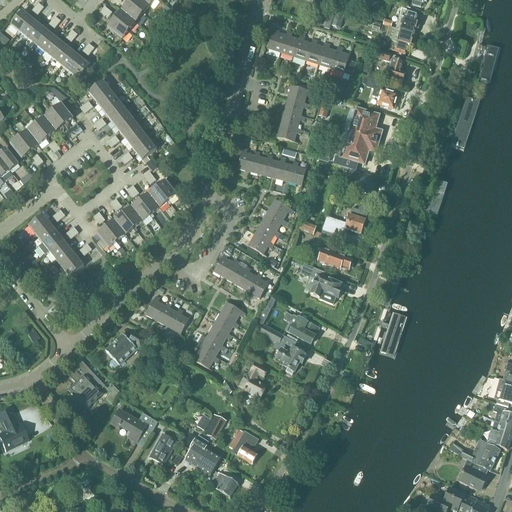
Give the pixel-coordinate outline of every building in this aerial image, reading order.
[(132,0),(128,5),(145,18),(146,17),(144,15),(150,8),(140,0),(132,0)] [(407,0),(413,2),(412,6),(421,8),(422,4),(427,3),(427,0),(407,0)] [(44,9),(38,5),(35,9),(41,13),(44,9)] [(122,13),(136,25),(142,17),(144,19),(145,18),(128,5),(122,13)] [(108,12),(108,11),(104,8),(100,14),(104,17),(108,12)] [(38,17),(41,13),(35,9),(32,12),(38,17)] [(419,15),(402,10),(396,30),(401,31),(415,35),(416,29),(418,30),(420,24),(418,24),(419,23),(417,22),(419,15)] [(108,20),(112,14),(108,11),(108,12),(104,17),(108,20)] [(31,19),(23,12),(11,27),(18,32),(16,35),(18,36),(31,19)] [(115,21),(132,35),(133,34),(130,32),(136,25),(122,13),(115,21)] [(344,18),(336,15),(332,27),(340,30),(344,18)] [(61,23),(55,18),(52,22),(58,27),(61,23)] [(40,26),(31,19),(18,36),(19,37),(21,35),(28,40),(40,26)] [(115,21),(108,30),(122,42),(128,34),(131,36),(132,35),(115,21)] [(55,30),(58,27),(52,22),(49,26),(55,30)] [(40,26),(28,40),(35,46),(34,49),(35,49),(48,33),(40,26)] [(280,30),(271,27),(267,39),(271,40),(268,51),(281,55),(286,37),(279,34),(280,30)] [(401,31),(396,30),(390,50),(406,55),(409,47),(411,48),(411,47),(413,47),(415,42),(413,41),(415,35),(401,31)] [(78,36),(72,32),(69,36),(70,37),(75,40),(78,36)] [(56,40),(48,33),(35,49),(36,50),(38,48),(45,54),(56,40)] [(293,34),(287,33),(286,37),(281,55),(293,59),(299,41),(291,38),(293,34)] [(71,44),(75,40),(70,37),(69,36),(66,39),(71,44)] [(305,38),(300,37),(299,41),(293,59),(306,63),(311,45),(304,42),(305,38)] [(56,40),(45,54),(52,60),(50,62),(52,63),(65,47),(56,40)] [(318,42),(313,41),(311,45),(306,63),(319,67),(324,49),(317,46),(318,42)] [(94,50),(89,45),(86,49),(88,51),(91,54),(94,50)] [(331,46),(326,45),(324,49),(319,67),(331,70),(337,53),(329,50),(331,46)] [(65,47),(52,63),(53,64),(55,61),(62,67),(73,53),(65,47)] [(488,48),(479,84),(493,87),(502,51),(488,48)] [(88,51),(86,49),(83,53),(88,58),(91,54),(88,51)] [(343,50),(338,49),(337,53),(331,70),(344,75),(344,74),(352,77),(356,65),(348,62),(350,57),(342,54),(343,50)] [(394,57),(376,51),(373,59),(392,64),(390,70),(389,70),(386,78),(402,83),(402,81),(404,81),(405,78),(404,76),(404,74),(400,73),(403,64),(400,63),(401,60),(394,57)] [(73,53),(62,67),(69,73),(67,76),(68,77),(82,60),(73,53)] [(90,67),(82,60),(68,77),(70,78),(72,75),(79,81),(90,67)] [(384,85),(368,80),(365,88),(374,91),(372,97),(378,99),(376,106),(394,112),(399,96),(382,91),(384,85)] [(103,83),(89,94),(96,103),(113,90),(112,88),(109,91),(103,83)] [(288,101),(305,105),(307,97),(311,98),(312,93),(291,88),(288,101)] [(114,91),(113,90),(96,103),(103,111),(117,100),(111,93),(114,91)] [(483,104),(469,99),(452,149),(466,154),(483,104)] [(123,108),(117,100),(103,111),(109,120),(126,107),(125,106),(123,108)] [(284,113),(301,118),(303,110),(307,111),(308,106),(305,105),(288,101),(284,113)] [(85,106),(89,112),(93,109),(89,103),(85,106)] [(51,111),(65,127),(73,120),(62,106),(55,112),(53,110),(51,111)] [(85,106),(81,109),(85,115),(89,112),(85,106)] [(127,108),(126,107),(109,120),(116,129),(130,117),(125,110),(127,108)] [(356,110),(350,132),(366,137),(365,140),(379,144),(382,133),(375,131),(379,117),(356,110)] [(52,114),(44,120),(56,134),(65,127),(51,111),(50,112),(52,114)] [(281,126),(298,131),(300,122),(304,123),(305,119),(301,118),(284,113),(281,126)] [(136,125),(130,117),(116,129),(123,137),(140,124),(139,123),(136,125)] [(36,123),(35,124),(48,141),(56,134),(44,120),(38,126),(36,123)] [(102,120),(98,123),(102,129),(106,126),(102,120)] [(98,123),(94,126),(99,132),(102,129),(98,123)] [(35,127),(29,133),(40,147),(48,141),(35,124),(33,125),(35,127)] [(140,125),(140,124),(123,137),(129,146),(144,134),(138,127),(140,125)] [(277,139),(294,144),(296,135),(300,136),(301,132),(298,131),(281,126),(277,139)] [(65,134),(68,138),(74,133),(71,129),(65,134)] [(336,157),(333,166),(349,171),(352,172),(356,173),(358,164),(364,166),(369,152),(376,154),(379,144),(365,140),(366,137),(350,132),(342,159),(336,157)] [(19,136),(18,137),(31,154),(40,147),(29,133),(21,139),(19,136)] [(68,138),(72,142),(77,137),(74,133),(68,138)] [(149,142),(144,134),(129,146),(136,154),(153,141),(152,140),(149,142)] [(18,141),(11,146),(22,161),(31,154),(18,137),(16,138),(18,141)] [(115,137),(111,140),(116,146),(120,143),(115,137)] [(111,140),(107,143),(112,149),(116,146),(111,140)] [(154,142),(153,141),(136,154),(142,163),(157,151),(151,144),(154,142)] [(48,147),(51,151),(57,147),(54,143),(48,147)] [(51,151),(55,155),(60,150),(57,147),(51,151)] [(250,174),(255,157),(246,154),(247,151),(243,149),(238,170),(250,174)] [(0,159),(10,173),(19,166),(7,150),(3,153),(0,150),(0,159)] [(263,177),(268,160),(259,158),(260,154),(256,153),(255,157),(250,174),(263,177)] [(128,154),(124,157),(129,163),(133,160),(128,154)] [(35,164),(40,160),(37,156),(32,161),(35,164)] [(276,181),(280,163),(272,161),(273,157),(269,156),(268,160),(263,177),(276,181)] [(124,157),(121,160),(125,166),(129,163),(124,157)] [(10,173),(0,159),(0,177),(2,179),(10,173)] [(35,164),(38,168),(43,164),(40,160),(35,164)] [(289,184),(293,167),(285,165),(286,161),(281,160),(280,163),(276,181),(289,184)] [(302,188),(307,171),(297,168),(298,164),(294,163),(293,167),(289,184),(302,188)] [(349,171),(347,177),(356,180),(357,186),(355,192),(372,197),(376,185),(367,183),(369,177),(356,173),(352,172),(349,171)] [(153,178),(150,174),(144,179),(147,183),(153,178)] [(156,182),(153,178),(147,183),(150,187),(156,182)] [(451,186),(438,181),(428,215),(441,219),(451,186)] [(178,197),(166,182),(157,189),(170,206),(172,205),(170,203),(178,197)] [(136,191),(133,187),(127,192),(130,196),(136,191)] [(169,206),(170,206),(157,189),(149,196),(160,210),(168,204),(169,206)] [(136,191),(130,196),(133,200),(139,195),(136,191)] [(153,216),(160,210),(149,196),(140,202),(154,219),(155,218),(153,216)] [(119,205),(116,201),(110,205),(114,209),(119,205)] [(268,212),(283,221),(288,214),(291,216),(293,212),(275,201),(268,212)] [(152,220),(154,219),(140,202),(131,210),(143,224),(151,218),(152,220)] [(326,220),(318,240),(336,246),(341,236),(359,242),(370,209),(352,203),(347,216),(345,223),(326,220)] [(122,209),(119,205),(114,209),(117,213),(122,209)] [(143,224),(131,210),(123,216),(136,232),(138,232),(136,229),(143,224)] [(61,221),(65,218),(61,212),(57,215),(61,221)] [(262,224),(276,233),(281,225),(284,227),(287,223),(283,221),(268,212),(262,224)] [(102,218),(99,214),(93,219),(97,223),(102,218)] [(57,224),(61,221),(57,215),(53,218),(57,224)] [(33,237),(34,238),(51,225),(44,216),(29,228),(35,235),(33,237)] [(135,233),(136,232),(123,216),(115,223),(126,237),(133,231),(135,233)] [(105,222),(102,218),(97,223),(100,227),(105,222)] [(317,228),(302,221),(299,231),(313,237),(317,228)] [(119,243),(126,237),(115,223),(106,229),(120,246),(121,245),(119,243)] [(255,235),(270,244),(274,237),(278,239),(280,235),(276,233),(262,224),(255,235)] [(37,238),(43,245),(57,234),(51,225),(34,238),(35,240),(37,238)] [(75,238),(79,235),(74,229),(70,232),(75,238)] [(118,247),(120,246),(106,229),(98,236),(101,241),(97,244),(103,252),(107,249),(109,251),(117,245),(118,247)] [(71,241),(75,238),(70,232),(66,235),(71,241)] [(64,242),(57,234),(43,245),(39,248),(45,257),(47,255),(54,250),(64,242)] [(263,256),(268,248),(271,250),(273,246),(270,244),(255,235),(248,247),(263,256)] [(51,255),(57,262),(58,261),(71,251),(64,242),(54,250),(47,255),(48,256),(51,255)] [(88,255),(92,252),(87,246),(83,249),(88,255)] [(84,258),(88,255),(83,249),(80,252),(84,258)] [(60,271),(61,272),(65,270),(78,259),(71,251),(58,261),(57,262),(62,270),(60,271)] [(337,267),(349,272),(352,261),(323,251),(318,264),(336,270),(337,267)] [(225,280),(234,265),(226,260),(228,257),(224,255),(214,273),(225,280)] [(64,272),(70,279),(84,268),(78,259),(65,270),(61,272),(62,274),(64,272)] [(272,260),(269,265),(274,268),(277,264),(272,260)] [(236,287),(245,272),(238,267),(240,264),(236,261),(234,265),(225,280),(236,287)] [(325,274),(304,265),(300,274),(316,281),(310,296),(319,300),(319,301),(333,306),(336,298),(338,299),(343,286),(328,280),(327,281),(323,279),(325,274)] [(248,293),(257,278),(249,274),(252,271),(247,268),(245,272),(236,287),(248,293)] [(248,293),(260,300),(269,285),(261,281),(263,277),(259,275),(257,278),(248,293)] [(156,298),(145,316),(157,323),(166,308),(158,303),(160,300),(156,298)] [(276,301),(271,299),(265,311),(263,310),(256,323),(262,327),(276,301)] [(171,306),(167,304),(166,308),(157,323),(169,329),(177,314),(170,310),(171,306)] [(220,316),(235,325),(239,317),(243,319),(245,315),(226,304),(220,316)] [(183,313),(179,311),(177,314),(169,329),(180,336),(189,321),(181,316),(183,313)] [(213,327),(229,336),(233,328),(236,330),(238,326),(235,325),(220,316),(213,327)] [(316,329),(294,317),(286,332),(311,345),(314,338),(312,337),(316,329)] [(407,322),(394,317),(378,359),(391,364),(407,322)] [(207,339),(222,348),(226,340),(230,342),(232,338),(229,336),(213,327),(207,339)] [(260,335),(279,346),(284,337),(265,327),(264,327),(260,335)] [(123,336),(106,352),(119,367),(137,351),(142,354),(149,342),(135,333),(129,343),(123,336)] [(200,350),(216,359),(220,351),(223,353),(225,349),(222,348),(207,339),(200,350)] [(209,371),(213,363),(216,365),(219,361),(216,359),(200,350),(193,362),(209,371)] [(302,365),(305,359),(304,358),(305,357),(293,350),(290,356),(282,352),(277,360),(286,365),(284,368),(287,370),(286,373),(292,376),(294,373),(294,374),(300,364),(302,365)] [(105,388),(81,362),(78,365),(67,375),(76,384),(68,392),(77,401),(74,404),(76,406),(76,409),(78,412),(82,412),(83,413),(102,395),(100,392),(105,388)] [(511,364),(508,363),(505,376),(504,376),(503,381),(511,383),(511,364)] [(252,395),(249,400),(249,401),(257,406),(266,389),(255,383),(259,376),(264,379),(268,372),(255,364),(249,375),(247,374),(240,389),(252,395)] [(229,380),(223,385),(230,395),(236,390),(229,380)] [(511,383),(503,381),(499,394),(498,394),(496,400),(497,401),(511,405),(511,383)] [(116,400),(120,394),(112,386),(107,390),(116,400)] [(494,422),(511,427),(511,416),(504,414),(505,410),(495,407),(494,413),(497,414),(494,422)] [(152,434),(158,424),(143,415),(139,423),(119,411),(111,425),(119,429),(120,427),(131,434),(130,436),(139,441),(145,430),(152,434)] [(0,442),(5,454),(29,443),(21,426),(18,427),(12,415),(5,418),(11,431),(5,434),(7,438),(0,440),(0,442)] [(227,423),(214,416),(204,435),(216,442),(227,423)] [(511,427),(494,422),(492,430),(497,431),(511,436),(511,427)] [(492,446),(507,451),(511,436),(497,431),(492,430),(487,444),(492,446)] [(245,433),(232,454),(252,466),(258,457),(245,449),(248,446),(255,448),(259,442),(245,433)] [(163,466),(176,443),(163,436),(150,458),(163,466)] [(210,477),(221,459),(206,449),(208,443),(199,438),(190,449),(192,450),(185,461),(210,477)] [(500,452),(480,442),(472,457),(475,458),(472,463),(472,464),(490,473),(500,452)] [(472,457),(463,452),(461,457),(472,463),(475,458),(472,457)] [(177,455),(172,464),(177,467),(182,458),(177,455)] [(472,464),(470,463),(467,468),(466,468),(459,482),(473,489),(474,487),(482,491),(487,481),(484,480),(488,472),(475,465),(472,464)] [(230,499),(238,485),(220,474),(212,488),(230,499)] [(89,481),(83,481),(81,486),(84,491),(89,490),(92,485),(89,481)] [(450,490),(444,503),(450,506),(448,510),(451,511),(457,511),(459,510),(462,511),(472,511),(474,509),(477,502),(477,501),(462,494),(461,496),(450,490)] [(444,503),(432,498),(425,511),(447,511),(448,510),(450,506),(444,503)] [(487,511),(490,507),(477,502),(474,509),(472,511),(487,511)]
